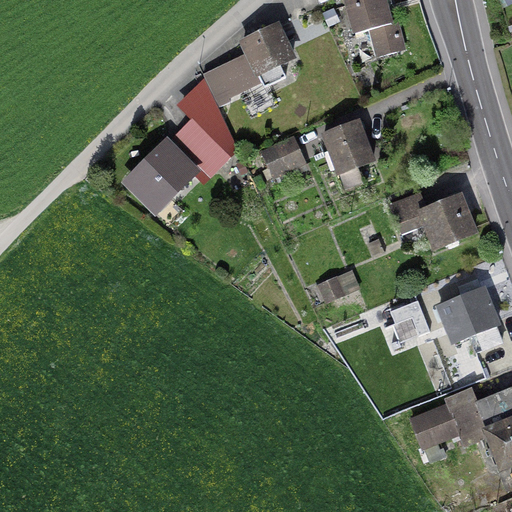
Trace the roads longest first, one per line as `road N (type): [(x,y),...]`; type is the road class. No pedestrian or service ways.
road 1 (unclassified): [(0,253),(165,79),(255,0)]
road 2 (secondary): [(511,205),(452,0)]
